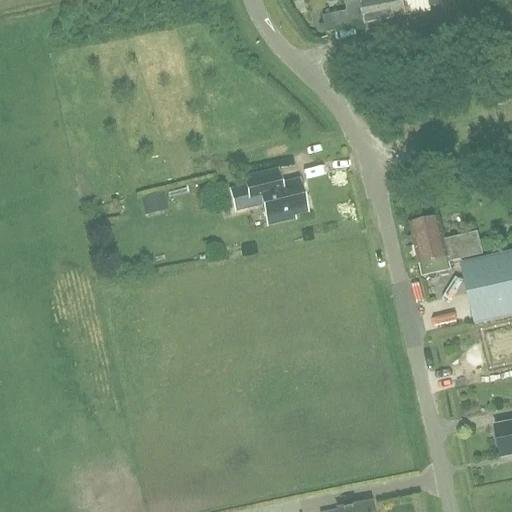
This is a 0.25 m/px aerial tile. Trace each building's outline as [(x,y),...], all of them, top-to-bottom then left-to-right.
[(360,0),(366,25),(406,17),(405,14),(429,9),(429,8),(427,0),(360,0)] [(250,199),(261,197),(268,224),(294,218),(293,214),(306,211),(299,182),(282,186),(278,169),(245,177),(250,199)] [(150,213),(171,208),(166,189),(145,195),(150,213)] [(449,261),(483,254),(478,232),(445,240),(440,219),(410,226),(419,265),(420,265),(423,278),(429,276),(429,279),(433,281),(436,280),(438,277),(437,274),(451,271),(449,261)] [(476,325),(511,316),(511,252),(462,265),(476,325)] [(511,423),(495,427),(502,458),(511,455),(511,423)] [(372,511),(371,503),(336,510),(337,511),(332,511),(372,511)]
